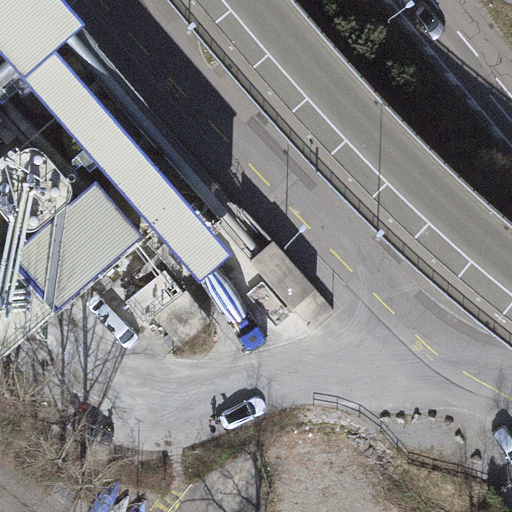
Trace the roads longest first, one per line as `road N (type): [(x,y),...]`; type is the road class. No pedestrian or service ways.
road 1 (unclassified): [(124,0),(416,312),(479,358),(511,366)]
road 2 (secondary): [(254,0),(414,190),(511,269)]
road 3 (primary): [(420,0),(511,102)]
